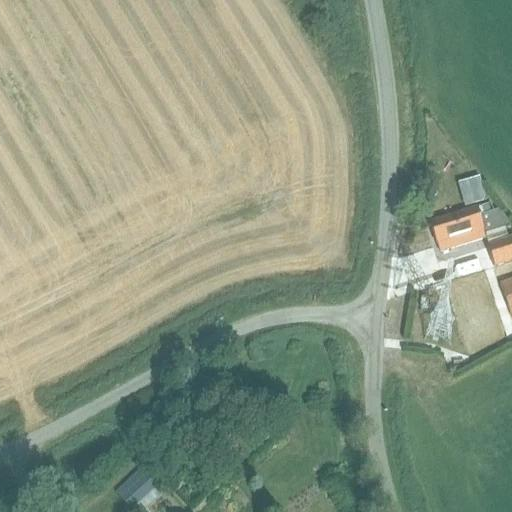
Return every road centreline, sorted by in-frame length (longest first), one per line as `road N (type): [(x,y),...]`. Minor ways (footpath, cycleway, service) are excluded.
road 1 (unclassified): [(0,451),(223,335),(263,321),(350,311),(369,297)]
road 2 (unclassified): [(369,297),(380,279),(390,172),(371,0)]
road 3 (unclassified): [(391,511),(380,484),(370,391),(369,297)]
